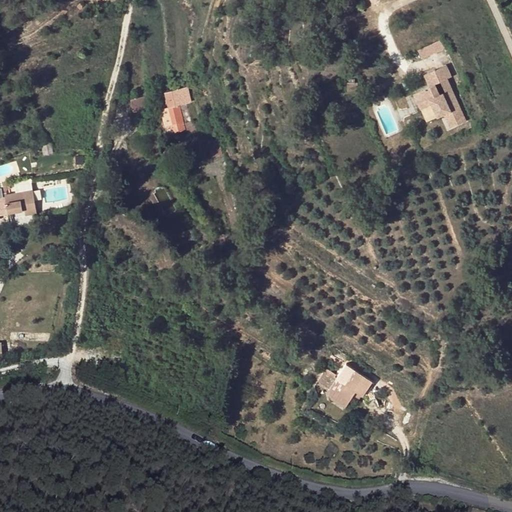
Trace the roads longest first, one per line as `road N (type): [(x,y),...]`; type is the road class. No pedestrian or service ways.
road 1 (tertiary): [(0,391),(48,388),(116,400),(332,488),(448,493),(511,510)]
road 2 (unknown): [(116,400),(110,264)]
